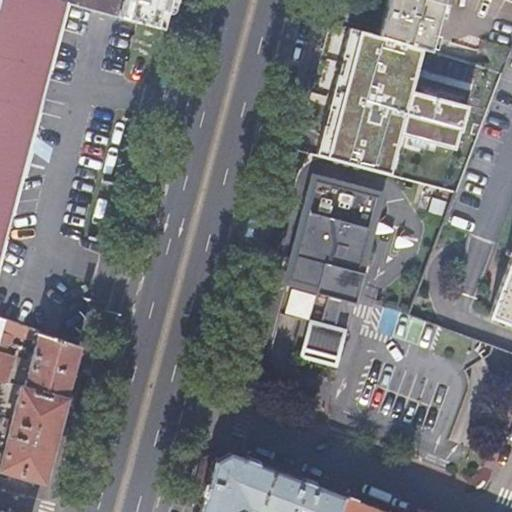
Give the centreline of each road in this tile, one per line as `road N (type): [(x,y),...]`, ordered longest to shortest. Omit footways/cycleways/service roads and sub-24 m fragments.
road 1 (primary): [(225,0),(95,511)]
road 2 (primary): [(174,396),(278,0)]
road 3 (unclassified): [(484,511),(174,396)]
road 4 (unknown): [(79,75),(34,247)]
road 5 (unknown): [(197,108),(79,75)]
road 6 (unknown): [(34,247),(150,285)]
road 7 (primary): [(142,511),(174,396)]
